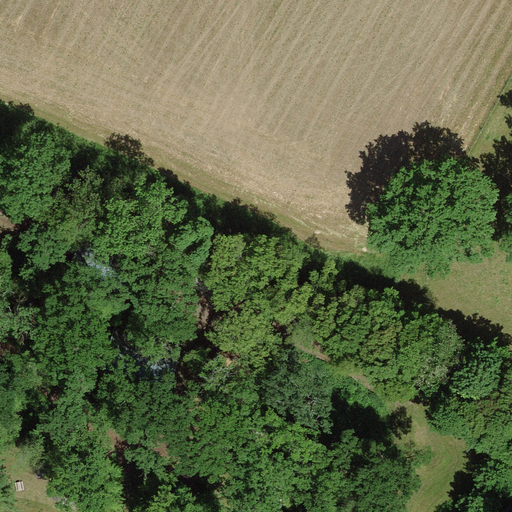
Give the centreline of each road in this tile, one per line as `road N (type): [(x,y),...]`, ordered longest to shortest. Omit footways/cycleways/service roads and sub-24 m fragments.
road 1 (track): [(367,511),(410,440),(407,398),(384,367),(209,307),(0,204)]
road 2 (track): [(0,357),(103,429),(159,446),(192,417),(209,307)]
